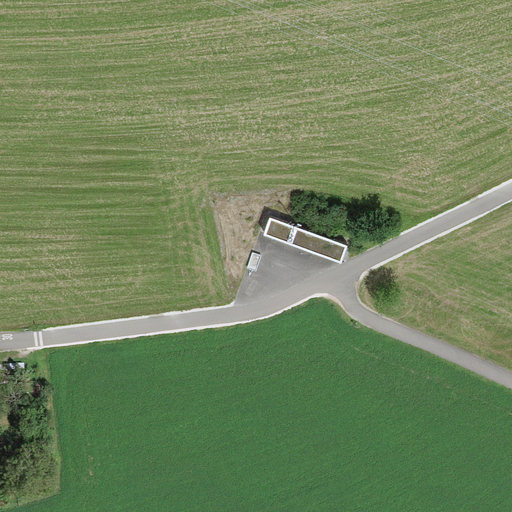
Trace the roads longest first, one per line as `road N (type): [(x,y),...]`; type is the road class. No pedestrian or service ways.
road 1 (primary): [(0,184),(321,292),(511,370)]
road 2 (unclassified): [(511,189),(338,275),(228,313),(0,340)]
